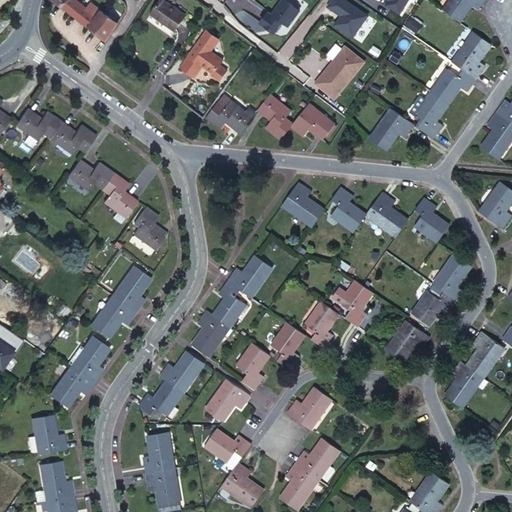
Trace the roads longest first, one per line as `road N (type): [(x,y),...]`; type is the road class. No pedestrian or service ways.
road 1 (residential): [(166,150),(180,167),(199,255),(180,305),(108,405),(99,433),(108,511)]
road 2 (residential): [(438,177),(166,150)]
road 3 (residential): [(426,378),(484,280),(455,194),(438,177)]
road 4 (residential): [(426,378),(315,372),(296,379),(265,427),(275,434)]
road 5 (residential): [(17,40),(166,150)]
road 6 (residential): [(438,177),(511,72)]
road 7 (residential): [(463,494),(465,478),(428,401),(426,378)]
